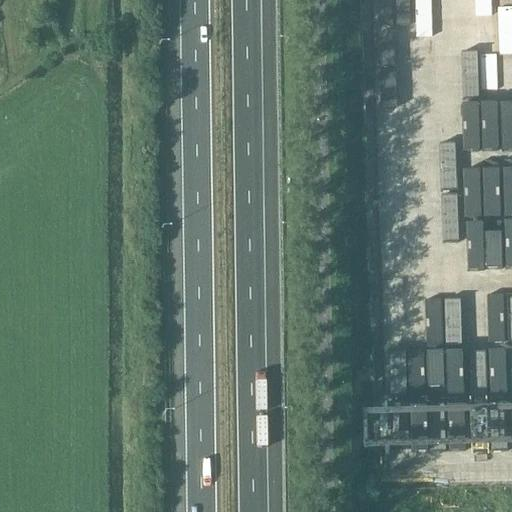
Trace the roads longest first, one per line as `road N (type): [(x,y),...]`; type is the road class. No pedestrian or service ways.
road 1 (motorway): [(194,0),(201,511)]
road 2 (motorway): [(254,511),(247,0)]
